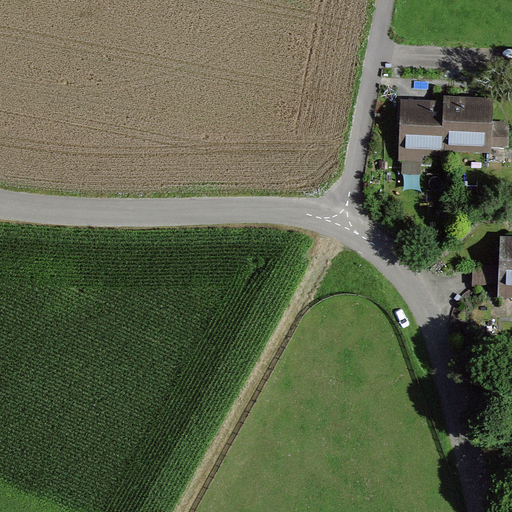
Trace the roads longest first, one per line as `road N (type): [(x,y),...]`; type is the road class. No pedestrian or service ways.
road 1 (unclassified): [(341,224),(292,213),(94,214),(0,205)]
road 2 (residential): [(482,511),(427,318),(379,250),(341,224)]
road 3 (track): [(179,511),(341,224)]
road 4 (track): [(383,0),(341,224)]
